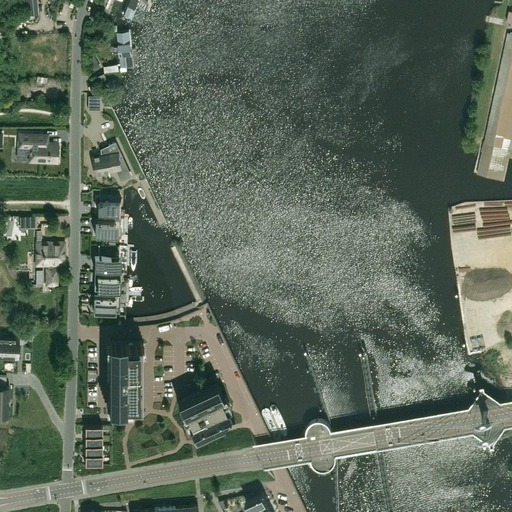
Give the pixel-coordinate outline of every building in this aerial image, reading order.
[(133,24),(143,0),(132,0),(124,21),(133,24)] [(38,14),(37,1),(26,2),(27,15),(38,14)] [(87,28),(99,31),(101,24),(88,21),(87,28)] [(134,76),(127,26),(117,27),(124,77),(134,76)] [(511,139),(511,36),(507,36),(485,140),(478,173),(503,178),(510,147),(511,147),(511,142),(511,143),(511,139)] [(92,53),(86,57),(90,64),(96,61),(92,53)] [(96,61),(90,65),(94,71),(100,68),(96,61)] [(88,96),(88,108),(96,109),(96,97),(88,96)] [(48,142),(48,134),(20,133),(19,140),(18,140),(17,147),(19,147),(19,151),(20,151),(20,150),(26,150),(26,152),(31,152),(30,160),(57,161),(58,143),(48,142)] [(94,173),(116,169),(118,173),(129,168),(119,147),(109,152),(106,145),(100,148),(101,154),(91,156),(92,156),(94,172),(94,173)] [(98,202),(97,217),(121,217),(122,198),(107,198),(98,202)] [(511,203),(497,207),(502,231),(511,229),(511,203)] [(16,227),(36,227),(37,215),(17,215),(16,227)] [(95,227),(95,234),(98,234),(117,235),(117,227),(121,227),(121,217),(97,217),(96,217),(95,227)] [(64,264),(65,245),(65,242),(36,242),(36,264),(48,264),(48,269),(53,269),(53,264),(64,264)] [(94,254),(94,267),(95,267),(95,271),(118,272),(118,268),(121,268),(121,255),(119,255),(95,255),(94,254)] [(56,282),(56,277),(56,269),(53,269),(48,269),(48,282),(56,282)] [(94,271),(94,288),(97,288),(120,289),(120,279),(116,279),(116,277),(116,273),(120,273),(120,272),(118,272),(95,271),(94,271)] [(94,292),(93,310),(115,311),(115,304),(119,304),(120,293),(94,292)] [(0,356),(4,357),(4,359),(13,359),(13,357),(14,357),(15,345),(17,346),(18,337),(0,336),(0,356)] [(141,343),(132,343),(126,343),(126,341),(109,340),(109,342),(109,348),(108,361),(108,367),(108,381),(108,401),(108,407),(108,408),(125,408),(125,406),(132,406),(141,406),(141,350),(141,344),(141,343)] [(0,414),(8,415),(9,386),(6,386),(7,375),(0,374),(0,414)] [(222,394),(217,382),(210,386),(198,392),(193,394),(183,398),(178,401),(184,414),(187,413),(192,423),(190,425),(189,425),(195,438),(200,436),(202,435),(213,429),(215,428),(235,419),(228,407),(228,406),(226,408),(221,397),(223,396),(223,395),(222,394)] [(498,400),(474,404),(480,435),(503,431),(498,400)] [(306,434),(310,456),(311,463),(313,466),(316,470),(320,472),(324,472),(328,472),(332,470),(335,467),(337,463),(338,458),(332,430),(331,426),(328,423),(324,421),(320,420),(315,421),(312,423),(308,426),(307,430),(306,434)] [(376,423),(371,424),(376,451),(381,450),(376,423)] [(85,434),(102,434),(102,424),(85,424),(85,434)] [(102,434),(85,434),(85,444),(102,444),(102,434)] [(102,444),(85,444),(85,454),(102,454),(102,444)] [(85,454),(85,464),(102,464),(102,454),(85,454)] [(246,499),(250,509),(268,501),(263,491),(246,499)] [(224,499),(218,500),(222,508),(228,506),(224,499)] [(251,511),(269,511),(272,511),(268,501),(250,509),(251,511)] [(186,504),(186,511),(198,511),(197,503),(186,504)]
